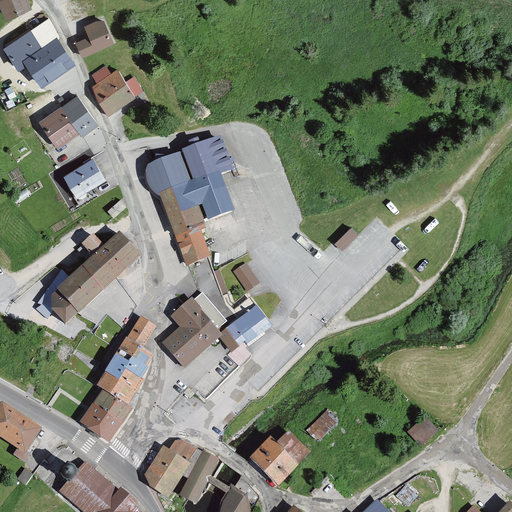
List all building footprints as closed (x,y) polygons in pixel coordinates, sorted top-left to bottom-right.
[(1,0),(9,16),(28,7),(25,0),(1,0)] [(58,39),(48,23),(8,48),(20,67),(28,62),(42,85),(72,67),(57,41),(58,39)] [(96,39),(81,46),(87,58),(117,44),(107,23),(101,24),(91,29),(96,39)] [(104,102),(113,118),(115,117),(114,116),(139,99),(139,101),(141,100),(139,98),(146,93),(138,80),(131,85),(123,73),(117,77),(112,70),(99,78),(104,86),(98,89),(104,102)] [(82,99),(67,109),(87,136),(102,126),(99,121),(82,99)] [(87,136),(67,109),(47,124),(62,147),(82,133),(85,138),(87,136)] [(191,148),(199,176),(211,218),(231,210),(216,174),(230,168),(218,137),(198,145),(196,140),(189,142),(191,148)] [(199,176),(191,148),(149,164),(156,182),(151,185),(157,192),(199,176)] [(81,162),(83,165),(92,159),(90,156),(81,162)] [(104,178),(92,159),(83,165),(66,176),(83,204),(84,205),(99,196),(92,186),(104,178)] [(211,218),(199,176),(157,192),(162,195),(188,263),(208,256),(199,233),(204,230),(201,221),(211,218)] [(108,210),(114,217),(126,205),(120,200),(108,210)] [(341,249),(358,234),(352,228),(335,244),(341,249)] [(54,295),(53,308),(65,324),(103,291),(102,290),(115,279),(116,279),(118,280),(120,280),(122,279),(124,277),(125,275),(125,273),(125,271),(124,270),(139,256),(120,235),(116,239),(113,237),(107,242),(109,245),(104,249),(93,236),(78,249),(90,263),(83,268),(84,269),(72,280),(54,295)] [(234,269),(247,289),(258,281),(245,262),(234,269)] [(38,302),(43,304),(37,307),(46,316),(53,308),(54,295),(72,280),(62,269),(38,302)] [(228,292),(219,269),(214,271),(222,294),(228,292)] [(234,326),(245,341),(248,345),(270,325),(267,321),(248,299),(234,311),(240,318),(232,325),(234,326)] [(184,367),(221,335),(233,351),(240,344),(245,341),(234,326),(232,325),(226,330),(221,324),(216,328),(192,302),(174,317),(183,328),(165,345),(184,367)] [(142,318),(128,339),(141,348),(154,327),(154,325),(142,318)] [(116,352),(119,355),(130,361),(132,359),(143,366),(151,356),(150,353),(141,348),(128,339),(123,347),(121,346),(116,352)] [(229,355),(195,387),(206,399),(237,369),(240,366),(251,355),(245,349),(240,344),(233,351),(229,355)] [(119,355),(107,373),(118,380),(125,369),(139,377),(145,367),(143,366),(132,359),(130,361),(119,355)] [(95,384),(103,390),(127,405),(142,379),(139,377),(125,369),(118,380),(107,373),(104,371),(95,384)] [(195,392),(189,386),(185,391),(191,397),(195,392)] [(127,405),(103,390),(94,404),(121,423),(131,408),(127,405)] [(108,441),(121,423),(94,404),(81,423),(91,430),(89,433),(96,437),(99,434),(108,441)] [(25,462),(30,454),(25,450),(38,430),(3,406),(0,409),(0,435),(19,448),(14,455),(25,462)] [(319,440),(338,422),(328,411),(309,430),(319,440)] [(420,444),(436,431),(425,419),(410,432),(420,444)] [(308,453),(288,433),(277,443),(272,438),(252,458),(277,484),(308,453)] [(217,458),(190,444),(181,440),(175,441),(172,445),(169,450),(165,447),(146,477),(153,488),(165,497),(180,473),(190,479),(181,495),(189,499),(196,503),(202,492),(200,491),(194,488),(203,478),(206,479),(217,458)] [(62,481),(66,485),(62,490),(61,490),(60,491),(70,499),(68,501),(70,502),(71,500),(79,507),(77,508),(79,510),(81,508),(85,511),(139,511),(133,506),(135,503),(121,491),(119,493),(112,487),(114,485),(112,484),(110,486),(105,481),(106,479),(104,478),(103,479),(95,473),(96,471),(94,469),(93,471),(84,463),(77,472),(68,464),(59,475),(64,479),(62,481)] [(32,474),(25,469),(17,479),(25,485),(32,474)] [(200,491),(206,479),(203,478),(194,488),(200,491)] [(225,501),(221,511),(245,511),(247,508),(243,496),(233,490),(230,493),(225,501)] [(376,503),(366,511),(384,511),(381,508),(376,503)]
